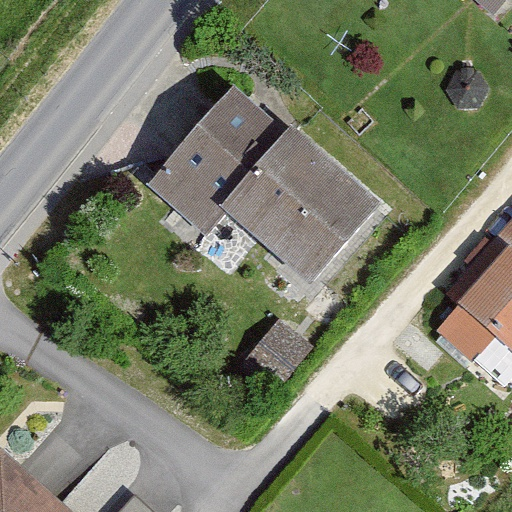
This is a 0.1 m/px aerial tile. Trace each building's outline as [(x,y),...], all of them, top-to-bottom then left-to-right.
[(236,75),(157,171),(215,219),(228,202),(320,278),(386,198),(236,75)] [(511,220),(498,236),(509,245),(511,247),(511,220)] [(511,247),(509,245),(456,304),(460,308),(439,331),(473,362),(496,336),(511,350),(511,247)] [(280,322),(244,364),(275,391),(311,349),(280,322)] [(0,511),(70,511),(1,451),(0,451),(0,511)] [(150,511),(135,498),(121,511),(150,511)]
